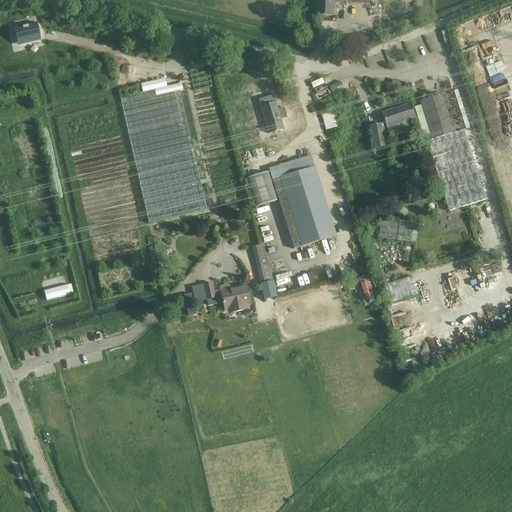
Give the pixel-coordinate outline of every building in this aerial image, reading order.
[(346,1),(345,0),(317,0),(317,16),(334,16),(335,1),(346,1)] [(39,23),(11,30),(11,32),(13,32),(17,47),(41,41),(38,27),(39,26),(39,23)] [(207,211),(179,92),(182,91),(181,84),(166,88),(164,79),(140,85),(142,93),(120,98),(149,224),(207,211)] [(426,100),(421,102),(422,106),(415,108),(424,137),(431,135),(433,141),(427,142),(449,213),(486,201),(464,131),(456,133),(444,95),(426,100)] [(277,110),(276,104),(273,96),(258,100),(261,109),(269,134),(274,133),(274,134),(276,133),(276,132),(283,130),(281,120),(287,118),(284,110),(284,108),(277,110)] [(411,104),(383,113),(388,128),(416,119),(411,104)] [(338,130),(334,113),(323,116),(327,132),(338,130)] [(384,125),(370,128),(374,149),(388,146),(384,125)] [(276,195),(294,251),(336,237),(310,157),(269,171),(269,173),(276,195)] [(268,173),(245,180),(254,209),(276,202),(268,173)] [(419,224),(382,219),(379,239),(416,243),(419,224)] [(212,284),(203,286),(191,288),(188,294),(183,294),(185,305),(206,301),(208,307),(222,304),(222,305),(223,305),(224,312),(228,311),(228,314),(248,310),(247,306),(250,306),(246,286),(230,289),(230,287),(227,285),(221,287),(219,289),(220,291),(214,293),(212,284)] [(67,285),(44,292),(46,302),(69,295),(67,285)]
